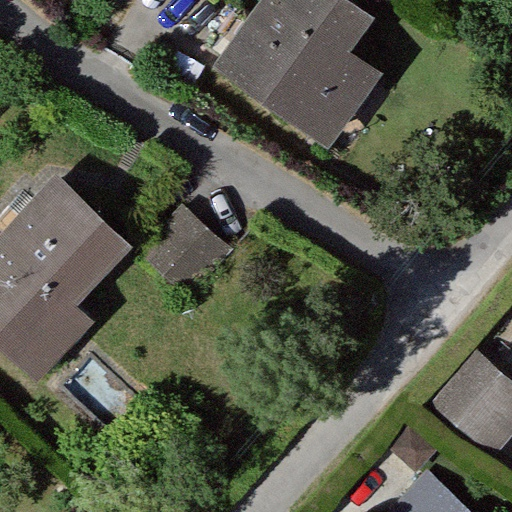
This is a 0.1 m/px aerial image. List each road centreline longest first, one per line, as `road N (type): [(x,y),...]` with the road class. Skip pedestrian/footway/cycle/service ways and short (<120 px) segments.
road 1 (residential): [(444,304),(383,255),(105,84),(0,5)]
road 2 (residential): [(444,304),(259,511)]
